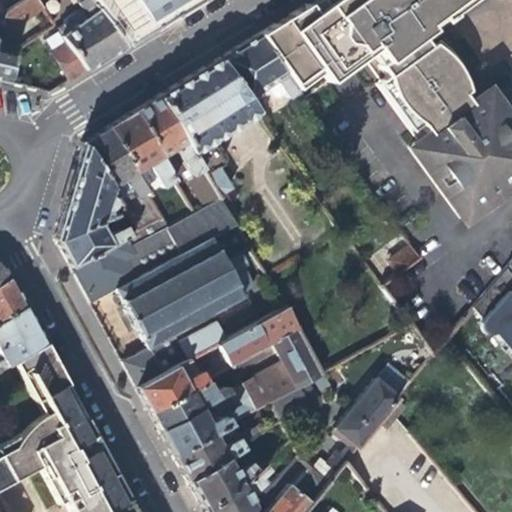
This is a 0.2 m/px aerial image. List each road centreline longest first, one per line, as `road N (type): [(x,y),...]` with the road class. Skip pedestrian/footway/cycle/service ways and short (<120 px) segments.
road 1 (residential): [(1,214),(161,511)]
road 2 (residential): [(20,147),(256,0)]
